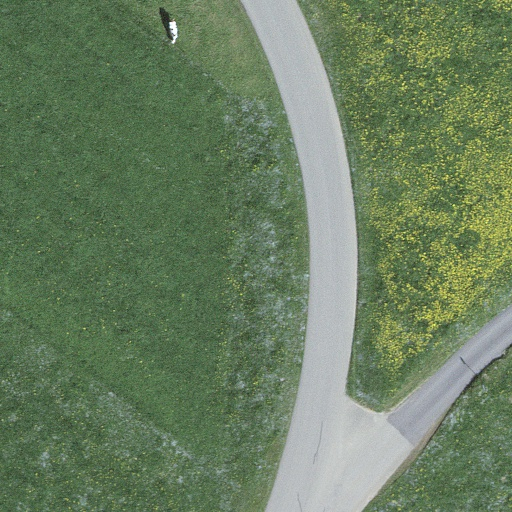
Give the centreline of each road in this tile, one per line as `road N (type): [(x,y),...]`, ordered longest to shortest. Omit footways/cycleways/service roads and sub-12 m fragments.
road 1 (unclassified): [(295,511),(320,408),(335,236),(327,158),(269,0)]
road 2 (track): [(303,511),(367,463),(511,325)]
